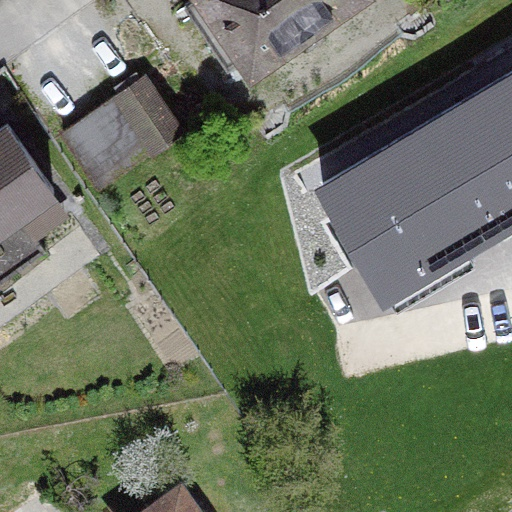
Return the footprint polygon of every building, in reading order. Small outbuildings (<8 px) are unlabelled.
[(186,0),(184,2),(227,64),(246,51),(252,60),(287,36),(290,39),(307,43),(324,31),(327,14),(324,10),(338,0),(186,0)] [(144,73),(62,130),(98,181),(181,126),(144,73)] [(511,74),(315,190),(384,308),(511,233),(511,74)] [(53,187),(7,121),(0,125),(0,279),(45,248),(19,211),(53,187)] [(0,510),(0,511),(30,511),(19,496),(0,510)]
